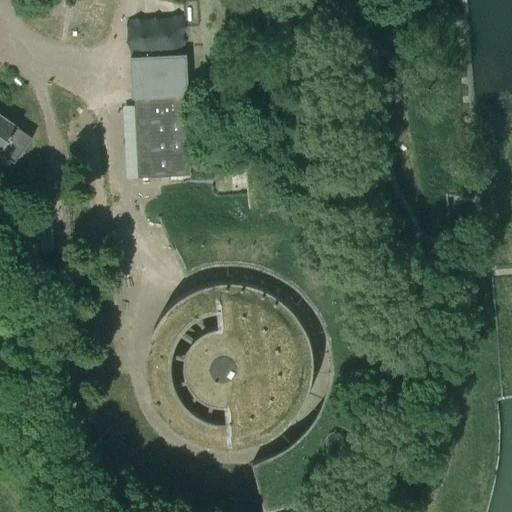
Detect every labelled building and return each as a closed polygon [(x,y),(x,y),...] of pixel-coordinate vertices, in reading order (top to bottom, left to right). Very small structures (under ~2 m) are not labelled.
[(188,97),(186,56),(131,59),(133,99),(135,99),(139,178),(190,175),(186,97),(188,97)] [(0,151),(13,161),(31,137),(15,126),(16,125),(0,113),(0,151)] [(274,198),(257,239),(264,241),(272,244),(286,207),(442,186),(445,203),(449,203),(445,174),(454,173),(454,171),(445,170),(290,192),(289,186),(309,183),(301,126),(244,134),(253,198),(263,196),(262,189),(272,188),(274,198)] [(198,236),(185,238),(179,221),(171,224),(169,219),(162,222),(160,222),(179,270),(190,267),(202,263),(224,262),(245,265),(263,270),(283,282),(301,299),(309,311),(314,322),(320,338),(322,353),(322,368),(320,381),(315,397),(309,411),(303,419),(299,425),(288,438),(276,447),(265,453),(253,459),(244,463),(256,507),(257,511),(259,511),(258,507),(294,495),(292,489),(268,491),(266,485),(280,479),(295,469),(307,459),(318,448),(327,436),(335,424),(342,408),(348,390),(350,370),(350,353),(349,336),(343,318),(338,305),(330,292),(322,280),(313,271),(300,260),(284,250),(272,244),(264,241),(257,239),(253,238),(238,235),(221,234),(198,236)] [(43,226),(43,248),(54,249),(54,227),(43,226)] [(148,386),(154,402),(161,414),(171,426),(181,433),(195,442),(212,448),(226,450),(244,450),(259,446),(272,438),(286,429),(298,416),(305,406),(309,397),(311,389),(314,373),(315,357),(311,341),(305,328),(292,308),(279,296),(261,287),(244,283),(228,282),(205,286),(188,292),(176,300),(166,310),(161,317),(153,329),(148,344),(146,358),(146,373),(148,386)]
